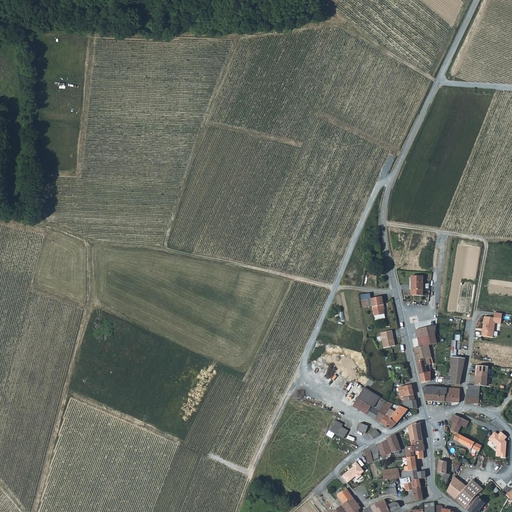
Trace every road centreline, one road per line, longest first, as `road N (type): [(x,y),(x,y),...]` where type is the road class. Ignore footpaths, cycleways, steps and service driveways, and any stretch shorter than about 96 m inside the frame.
road 1 (tertiary): [(458,511),(432,489),(426,416),(383,217),(388,188),(477,0)]
road 2 (track): [(358,290),(96,242),(0,212)]
road 3 (track): [(330,0),(350,30),(438,82)]
road 4 (track): [(383,224),(511,242)]
road 5 (track): [(392,180),(381,179),(335,287)]
